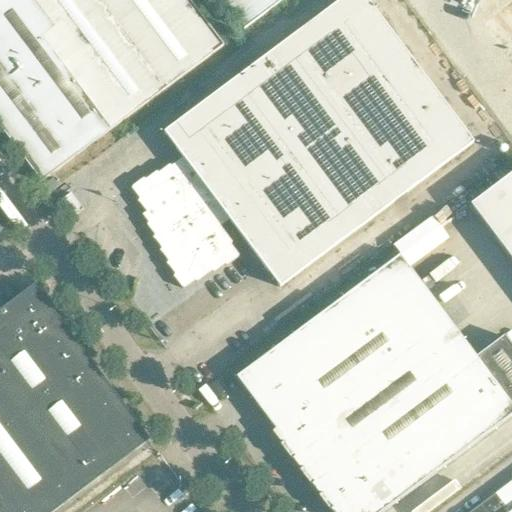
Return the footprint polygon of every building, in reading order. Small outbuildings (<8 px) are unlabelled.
[(0,0),(0,129),(40,183),(111,130),(41,37),(54,28),(33,0),(0,0)] [(33,0),(54,28),(41,37),(111,130),(165,89),(222,47),(187,0),(33,0)] [(363,0),(341,0),(163,133),(182,158),(171,167),(169,166),(158,174),(156,172),(145,180),(143,179),(132,187),(131,189),(139,200),(138,202),(151,221),(148,223),(146,226),(154,236),(153,239),(161,249),(160,252),(168,262),(167,265),(174,275),(173,278),(181,288),(184,289),(194,282),(197,283),(211,272),(214,273),(224,265),(227,266),(237,259),(238,256),(230,246),(231,243),(219,227),(228,220),(279,288),(471,144),(363,0)] [(221,0),(245,30),(284,0),(221,0)] [(511,0),(422,0),(511,118),(511,0)] [(511,174),(469,206),(511,263),(511,174)] [(71,194),(62,200),(61,201),(73,216),(73,217),(83,210),(71,194)] [(237,378),(275,430),(271,433),(330,511),(381,511),(511,414),(511,345),(507,339),(479,359),(401,255),(237,378)] [(9,284),(0,290),(0,291),(6,300),(15,293),(9,284)] [(71,338),(66,331),(32,287),(0,311),(0,511),(53,511),(148,440),(138,427),(129,414),(122,406),(71,338)] [(511,511),(511,484),(501,493),(475,511),(511,511)]
